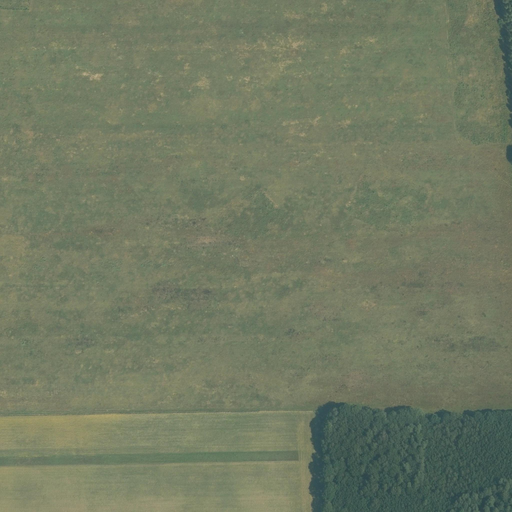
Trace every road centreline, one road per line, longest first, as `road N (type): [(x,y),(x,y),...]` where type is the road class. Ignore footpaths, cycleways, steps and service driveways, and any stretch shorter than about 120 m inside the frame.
road 1 (track): [(0,412),(322,408)]
road 2 (track): [(511,190),(457,137),(446,0)]
road 3 (track): [(322,408),(511,412)]
